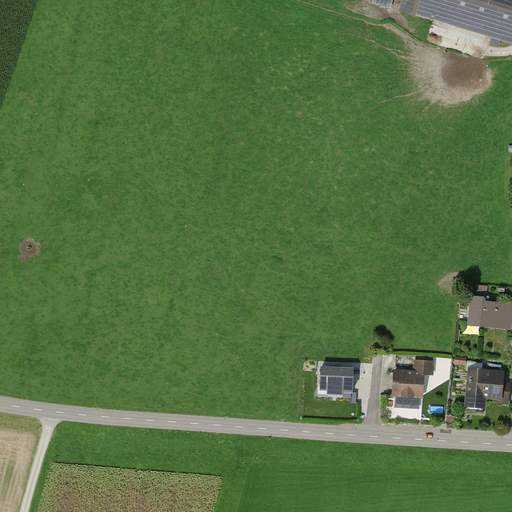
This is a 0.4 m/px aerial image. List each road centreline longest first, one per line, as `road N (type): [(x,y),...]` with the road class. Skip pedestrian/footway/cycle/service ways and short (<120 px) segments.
road 1 (tertiary): [(0,404),(371,436)]
road 2 (tertiary): [(371,436),(511,445)]
